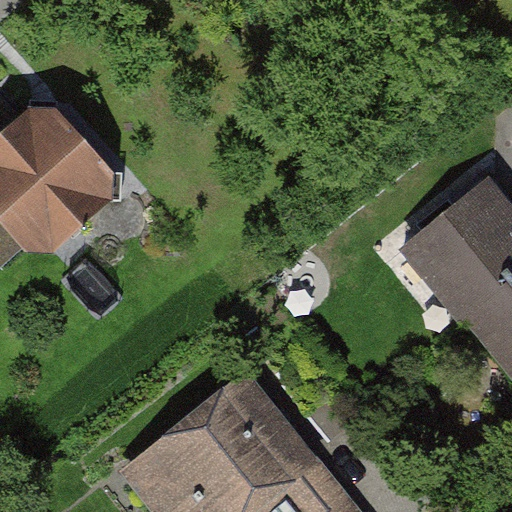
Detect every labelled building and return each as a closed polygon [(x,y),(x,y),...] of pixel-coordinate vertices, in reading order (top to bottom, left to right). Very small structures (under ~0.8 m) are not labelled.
[(0,136),(20,119),(0,96),(0,136)] [(31,117),(0,144),(0,219),(26,248),(56,251),(108,202),(109,173),(60,118),(31,117)] [(511,285),(511,214),(489,186),(422,239),(480,311),(484,308),(511,285)] [(511,285),(484,308),(511,342),(511,285)] [(277,355),(259,333),(236,351),(255,374),(277,355)] [(348,511),(246,386),(134,478),(161,511),(348,511)]
